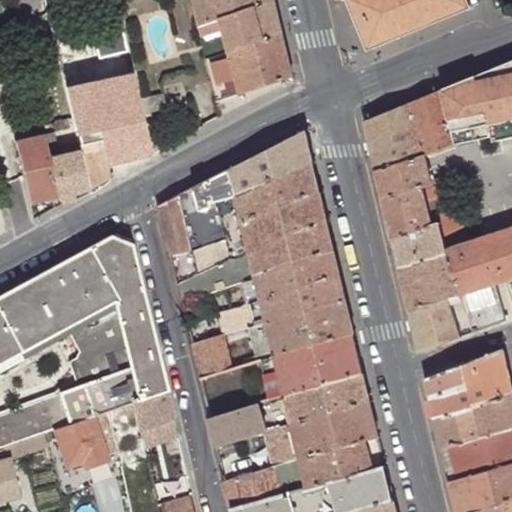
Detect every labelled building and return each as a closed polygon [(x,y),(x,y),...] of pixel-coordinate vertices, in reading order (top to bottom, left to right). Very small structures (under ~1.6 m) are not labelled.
[(223,18),(276,1),(275,0),(193,0),(199,26),(223,18)] [(371,0),(350,0),(371,50),(389,43),(371,0)] [(371,0),(389,43),(432,25),(421,0),(371,0)] [(472,8),(468,0),(421,0),(432,25),(472,8)] [(232,52),(284,35),(276,1),(223,18),(226,29),(229,42),(232,52)] [(123,21),(121,11),(113,14),(116,23),(123,21)] [(223,18),(199,26),(202,37),(226,29),(223,18)] [(232,52),(208,58),(218,101),(295,77),(284,35),(232,52)] [(0,81),(14,76),(0,41),(0,81)] [(206,49),(208,58),(232,52),(229,42),(206,49)] [(511,61),(443,90),(457,145),(495,137),(496,141),(511,137),(511,61)] [(443,90),(413,103),(426,155),(457,145),(443,90)] [(413,103),(390,112),(404,162),(426,155),(413,103)] [(404,162),(390,112),(367,121),(378,170),(404,162)] [(146,124),(153,153),(165,147),(159,121),(146,124)] [(76,133),(79,144),(101,139),(99,127),(76,133)] [(306,130),(232,169),(238,196),(313,161),(306,130)] [(55,132),(46,134),(50,152),(59,150),(55,132)] [(25,177),(35,217),(35,222),(57,211),(53,196),(61,195),(51,157),(50,152),(46,134),(17,140),(25,177)] [(92,187),(93,192),(100,189),(106,184),(111,179),(101,139),(79,144),(80,150),(51,157),(61,195),(75,191),(92,187)] [(378,170),(385,200),(434,184),(433,181),(426,155),(404,162),(378,170)] [(245,224),(320,191),(313,161),(238,196),(240,204),(243,215),(245,224)] [(207,240),(245,224),(243,215),(232,218),(230,207),(240,204),(238,196),(232,169),(194,189),(207,240)] [(385,200),(394,239),(439,224),(446,250),(468,243),(462,219),(457,220),(445,178),(433,181),(434,184),(385,200)] [(161,207),(172,255),(207,240),(194,189),(161,207)] [(78,200),(75,191),(61,195),(63,204),(78,200)] [(251,251),(327,219),(320,191),(245,224),(251,251)] [(232,218),(243,215),(240,204),(230,207),(232,218)] [(287,267),(334,250),(327,219),(251,251),(257,278),(287,267)] [(172,255),(178,285),(251,251),(245,224),(207,240),(172,255)] [(439,224),(394,239),(401,268),(447,252),(446,250),(439,224)] [(470,335),(508,321),(496,283),(511,278),(511,227),(482,238),(468,243),(446,250),(447,252),(459,295),(470,335)] [(112,235),(97,243),(114,296),(65,324),(91,360),(152,326),(132,243),(112,235)] [(97,243),(26,281),(53,331),(65,324),(114,296),(97,243)] [(292,290),(340,274),(334,250),(287,267),(292,290)] [(178,285),(183,304),(257,278),(251,251),(178,285)] [(447,252),(401,268),(411,311),(451,298),(459,295),(447,252)] [(292,290),(287,267),(257,278),(262,300),(292,290)] [(256,326),(346,299),(340,274),(292,290),(262,300),(249,304),(256,326)] [(26,281),(0,294),(0,361),(53,331),(26,281)] [(462,338),(451,298),(411,311),(420,353),(462,338)] [(258,362),(276,356),(354,333),(346,299),(256,326),(250,328),(258,362)] [(224,335),(250,328),(256,326),(249,304),(219,314),(224,335)] [(152,326),(91,360),(82,363),(89,381),(60,392),(61,395),(0,417),(0,448),(45,433),(47,432),(55,429),(108,410),(133,402),(167,390),(159,355),(152,326)] [(354,333),(276,356),(285,396),(363,372),(354,333)] [(193,344),(201,378),(232,369),(224,335),(193,344)] [(511,382),(504,349),(478,359),(485,379),(491,399),(511,390),(511,382)] [(485,379),(478,359),(427,379),(432,399),(485,379)] [(292,425),(370,401),(363,372),(285,396),(292,425)] [(485,379),(432,399),(437,419),(491,399),(485,379)] [(175,420),(167,390),(133,402),(141,431),(175,420)] [(511,428),(511,390),(491,399),(437,419),(444,449),(511,428)] [(301,459),(379,437),(370,401),(292,425),(301,459)] [(141,431),(133,402),(108,410),(118,450),(122,467),(148,461),(141,431)] [(211,419),(218,448),(266,433),(259,403),(211,419)] [(108,410),(55,429),(69,467),(85,462),(87,467),(109,460),(106,453),(118,450),(108,410)] [(292,425),(266,433),(274,467),(301,459),(292,425)] [(511,463),(511,428),(444,449),(452,482),(511,463)] [(45,433),(0,448),(3,458),(11,456),(11,458),(49,448),(45,433)] [(225,482),(232,509),(307,488),(386,466),(379,437),(301,459),(274,467),(225,482)] [(0,448),(0,500),(21,495),(11,458),(11,456),(3,458),(0,448)] [(511,463),(452,482),(458,511),(476,511),(506,503),(511,500),(511,463)] [(313,511),(350,511),(394,500),(386,466),(307,488),(313,511)] [(313,511),(307,488),(232,509),(232,511),(313,511)] [(196,511),(193,494),(162,503),(164,511),(196,511)] [(396,511),(394,500),(350,511),(396,511)] [(507,511),(506,503),(476,511),(507,511)]
